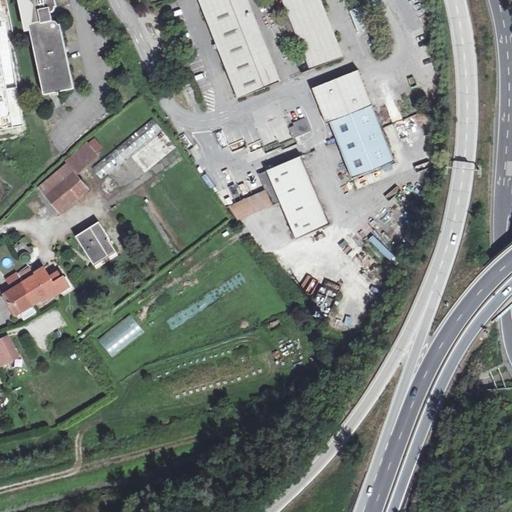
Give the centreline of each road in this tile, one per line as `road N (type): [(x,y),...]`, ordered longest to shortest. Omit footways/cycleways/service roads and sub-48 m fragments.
road 1 (trunk): [(511,345),(500,222),(509,96),(497,0)]
road 2 (trunk): [(455,0),(467,73),(466,144),(434,286)]
road 3 (trunk): [(511,261),(442,343),(374,511)]
road 4 (trunk): [(434,286),(368,404),(271,511)]
road 5 (trunk): [(394,511),(453,362),(511,288)]
road 6 (trunk): [(434,286),(369,511)]
road 7 (track): [(0,491),(163,451)]
